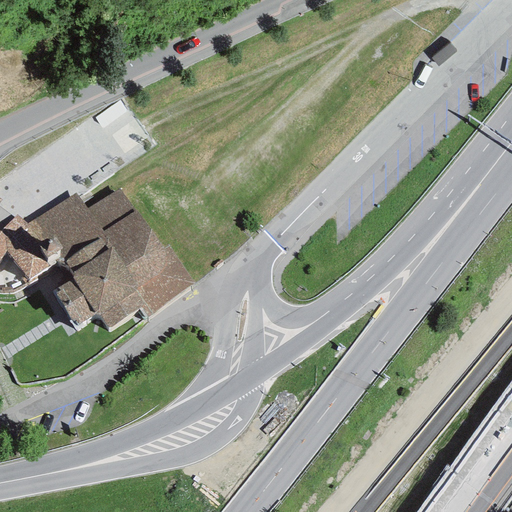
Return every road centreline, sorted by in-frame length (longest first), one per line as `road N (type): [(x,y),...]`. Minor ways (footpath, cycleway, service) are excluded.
road 1 (motorway): [(511,171),(245,511)]
road 2 (residential): [(262,254),(511,1)]
road 3 (residential): [(291,0),(0,133)]
road 4 (motorway): [(349,511),(511,314)]
road 5 (primary): [(49,473),(202,449),(239,416),(249,379)]
road 6 (primary): [(511,123),(370,277)]
road 7 (residential): [(262,254),(232,299),(212,376),(166,423)]
road 8 (primary): [(370,277),(325,325),(249,379)]
road 9 (residential): [(370,277),(296,319),(271,309),(256,275)]
road 10 (primary): [(166,423),(49,473)]
